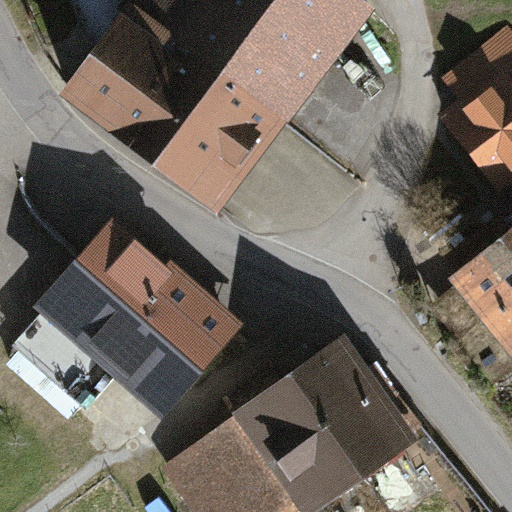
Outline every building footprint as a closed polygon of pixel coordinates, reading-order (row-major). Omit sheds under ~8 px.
[(138,0),(133,6),(272,109),(350,0),(138,0)] [(133,6),(70,91),(209,194),(272,109),(133,6)] [(511,84),(508,79),(448,124),(493,184),(511,169),(511,84)] [(114,228),(49,302),(163,403),(229,329),(114,228)] [(487,229),(452,257),(511,333),(511,239),(510,236),(499,245),(487,229)] [(312,370),(296,381),(358,469),(403,438),(381,406),(398,394),(376,362),(359,374),(341,350),(324,362),(319,354),(307,363),(312,370)] [(358,469),(296,381),(284,390),(269,370),(228,399),(243,419),(251,413),(313,500),(358,469)] [(251,413),(243,419),(175,466),(208,511),(296,511),(313,500),(251,413)] [(391,511),(400,511),(424,498),(406,469),(376,488),(391,511)]
